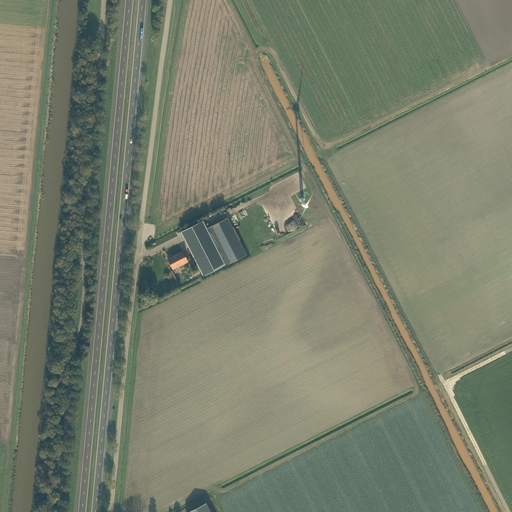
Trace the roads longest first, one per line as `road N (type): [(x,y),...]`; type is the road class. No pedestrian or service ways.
road 1 (unclassified): [(56,511),(72,350),(81,330),(101,0)]
road 2 (unclassified): [(111,511),(169,0)]
road 3 (motorway): [(129,0),(81,511)]
road 4 (motorway): [(95,511),(142,0)]
